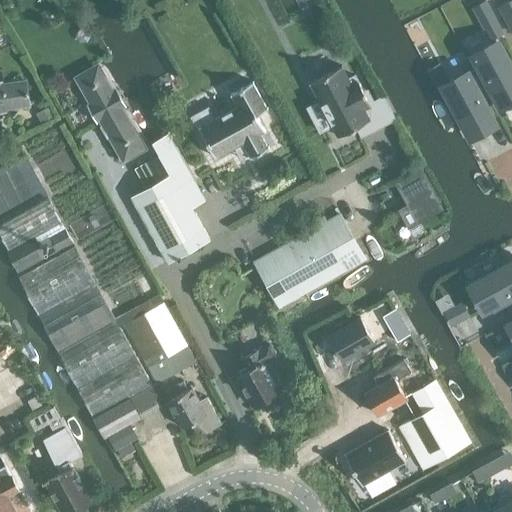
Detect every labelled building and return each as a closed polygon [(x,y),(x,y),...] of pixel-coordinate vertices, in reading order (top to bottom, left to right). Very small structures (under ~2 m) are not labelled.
[(505,16),(511,12),(511,0),(509,0),(500,5),(505,16)] [(502,32),(492,15),(482,20),(491,38),(502,32)] [(511,68),(498,42),(468,58),(498,113),(492,102),(505,95),(508,100),(511,97),(511,68)] [(498,113),(468,58),(467,58),(473,70),(444,85),(470,134),(487,126),(484,121),(498,113)] [(77,78),(127,164),(153,149),(103,63),(77,78)] [(436,83),(446,78),(439,63),(428,69),(436,83)] [(310,83),(310,82),(321,102),(323,101),(327,109),(325,110),(327,114),(330,113),(334,121),(332,123),(338,134),(337,134),(338,135),(369,118),(369,117),(369,118),(363,108),(369,104),(369,105),(371,104),(363,90),(355,74),(348,78),(341,66),(342,66),(341,65),(309,81),(310,83)] [(214,118),(199,126),(204,136),(205,136),(216,157),(218,156),(217,155),(234,146),(243,141),(250,154),(250,155),(250,157),(269,146),(268,145),(267,146),(259,132),(264,130),(265,130),(256,113),(267,107),(267,106),(266,106),(252,82),(253,82),(253,80),(230,93),(231,94),(232,94),(238,105),(215,117),(214,118)] [(0,112),(34,108),(31,81),(0,84),(0,112)] [(58,118),(52,108),(39,115),(44,125),(58,118)] [(180,184),(193,177),(187,166),(172,174),(160,154),(146,161),(157,182),(132,196),(167,260),(209,237),(180,184)] [(421,167),(394,182),(406,203),(397,208),(408,228),(444,207),(421,167)] [(49,199),(0,225),(0,234),(8,249),(7,250),(21,275),(19,275),(94,416),(130,396),(131,396),(152,384),(157,393),(162,391),(157,382),(196,361),(159,294),(116,318),(49,199)] [(264,254),(289,300),(364,259),(338,212),(326,219),(323,215),(317,219),(319,223),(264,254)] [(485,298),(493,312),(511,301),(511,261),(471,284),(480,301),(485,298)] [(462,301),(444,311),(451,324),(469,314),(462,301)] [(360,317),(328,335),(342,359),(374,341),(360,317)] [(240,371),(237,373),(253,404),(279,391),(269,374),(272,372),(266,361),(276,355),(268,342),(241,357),(246,365),(239,368),(240,371)] [(378,384),(365,391),(378,413),(406,397),(396,379),(411,371),(404,358),(373,375),(378,384)] [(471,440),(436,377),(411,392),(422,411),(398,424),(422,467),(471,440)] [(171,397),(168,399),(182,426),(195,419),(208,430),(222,423),(206,394),(200,397),(194,385),(189,387),(183,378),(166,388),(171,397)] [(163,404),(157,393),(152,384),(131,396),(130,396),(94,416),(93,416),(105,437),(141,416),(163,404)] [(53,405),(28,418),(35,431),(49,424),(52,431),(64,425),(53,405)] [(45,437),(61,472),(48,477),(49,479),(46,481),(63,511),(69,511),(91,500),(73,466),(70,460),(80,454),(65,426),(45,437)] [(388,429),(345,453),(362,484),(405,459),(388,429)] [(488,462),(481,466),(486,476),(494,472),(488,462)] [(0,511),(17,511),(7,494),(17,488),(5,465),(0,467),(0,511)] [(486,476),(481,466),(473,470),(478,480),(486,476)] [(455,490),(451,482),(441,488),(445,496),(455,490)] [(445,496),(441,488),(431,494),(435,501),(445,496)] [(511,511),(511,490),(499,498),(506,511),(511,511)] [(506,511),(499,498),(498,499),(500,503),(483,511),(506,511)]
